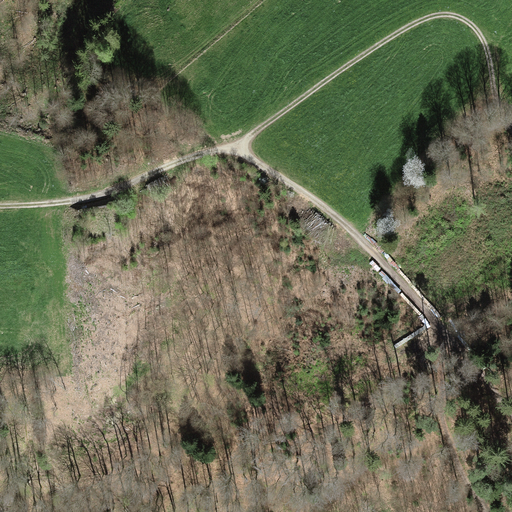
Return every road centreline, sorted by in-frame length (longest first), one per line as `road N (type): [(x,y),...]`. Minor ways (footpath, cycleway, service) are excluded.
road 1 (track): [(236,147),(374,46),(438,14),(476,29),(511,130)]
road 2 (track): [(511,408),(359,235),(236,147)]
road 3 (track): [(236,147),(91,197),(0,205)]
